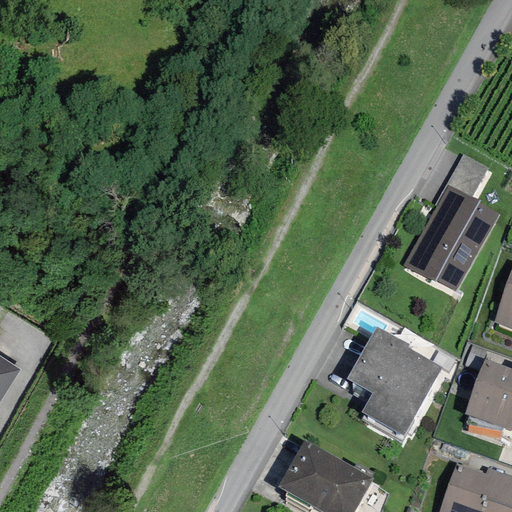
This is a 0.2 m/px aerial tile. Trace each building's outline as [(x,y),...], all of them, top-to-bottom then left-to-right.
[(487,169),(462,156),(446,186),(470,199),(487,169)] [(470,199),(446,186),(403,265),(455,293),(498,215),(470,199)] [(511,265),(493,321),(511,327),(511,265)] [(409,346),(376,327),(346,379),(372,393),(361,413),(401,436),(441,367),(408,348),(409,346)] [(0,402),(19,372),(0,359),(0,402)] [(511,369),(483,360),(464,413),(511,430),(511,369)] [(354,511),(373,480),(304,440),(277,487),(321,511),(354,511)] [(511,511),(511,477),(487,468),(485,474),(456,464),(439,511),(511,511)]
